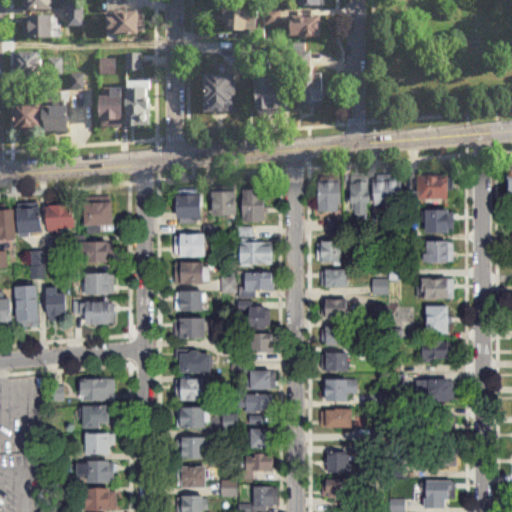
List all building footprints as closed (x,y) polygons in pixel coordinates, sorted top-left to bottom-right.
[(23,0),(24,12),(54,12),(53,0),(23,0)] [(82,26),(82,6),(69,6),(69,26),(82,26)] [(261,6),(228,6),(228,31),(261,31),(261,6)] [(109,36),(145,36),(145,12),(109,12),(109,36)] [(56,39),(56,17),(24,17),(24,39),(56,39)] [(324,17),(294,17),(294,39),(323,39),(324,17)] [(20,78),(44,78),(44,54),(20,54),(20,78)] [(127,55),(127,72),(142,72),(141,55),(127,55)] [(115,62),(102,62),(102,75),(115,75),(115,62)] [(206,113),(234,113),(234,74),(206,74),(206,113)] [(302,76),(302,108),(326,108),(326,76),(302,76)] [(284,117),(284,79),(258,79),(259,117),(284,117)] [(151,128),(151,82),(129,82),(129,128),(151,128)] [(103,128),(125,128),(125,90),(112,90),(112,97),(103,97),(103,128)] [(17,107),(17,134),(44,134),(44,107),(17,107)] [(47,134),(71,134),(71,108),(47,108),(47,134)] [(419,199),(453,199),(453,175),(419,175),(419,199)] [(353,180),(353,220),(371,220),(371,180),(353,180)] [(377,206),(404,206),(404,181),(377,181),(377,206)] [(321,212),(344,212),(344,182),(321,182),(321,212)] [(267,221),(267,189),(244,189),(244,221),(267,221)] [(179,224),(204,224),(204,190),(179,190),(179,224)] [(239,190),(214,190),(214,216),(239,216),(239,190)] [(87,203),(88,226),(115,226),(115,203),(87,203)] [(50,205),(50,230),(77,230),(77,205),(50,205)] [(21,209),(21,233),(45,233),(45,209),(21,209)] [(0,241),(17,241),(17,211),(0,210),(0,241)] [(428,210),(428,233),(456,233),(456,210),(428,210)] [(214,234),(176,234),(176,256),(214,256),(214,234)] [(242,263),(275,263),(275,242),(255,242),(255,237),(242,237),(242,263)] [(344,263),(344,241),(320,241),(320,263),(344,263)] [(429,241),(429,263),(456,263),(456,241),(429,241)] [(115,242),(83,242),(83,263),(115,263),(115,242)] [(176,283),(210,283),(210,263),(176,263),(176,283)] [(349,287),(349,269),(323,269),(323,287),(349,287)] [(247,291),(275,291),(275,271),(247,271),(247,291)] [(115,274),(88,274),(88,295),(115,295),(115,274)] [(453,279),(427,279),(427,299),(453,299),(453,279)] [(41,286),(19,286),(19,326),(41,326),(41,286)] [(50,288),(50,321),(69,321),(69,293),(61,293),(61,288),(50,288)] [(206,311),(206,292),(178,292),(178,311),(206,311)] [(0,322),(14,323),(14,300),(0,299),(0,322)] [(351,319),(351,299),(324,299),(324,319),(351,319)] [(115,302),(75,302),(75,315),(88,315),(88,324),(115,324),(115,302)] [(452,334),(452,306),(429,306),(429,334),(452,334)] [(252,331),(270,331),(270,307),(252,307),(252,331)] [(208,319),(176,319),(176,338),(208,338),(208,319)] [(353,345),(353,326),(327,326),(327,345),(353,345)] [(254,338),(254,352),(277,352),(277,338),(254,338)] [(452,360),(452,340),(425,340),(425,360),(452,360)] [(213,351),(181,351),(181,374),(213,374),(213,351)] [(351,372),(351,353),(327,353),(327,372),(351,372)] [(276,390),(276,371),(253,371),(253,390),(276,390)] [(178,379),(178,401),(207,401),(207,379),(178,379)] [(359,393),(359,379),(327,379),(327,402),(351,402),(351,393),(359,393)] [(420,402),(455,402),(455,379),(420,379),(420,402)] [(116,401),(116,380),(83,380),(83,401),(116,401)] [(249,413),(276,413),(276,395),(249,395),(249,413)] [(85,429),(104,429),(104,425),(113,425),(113,406),(85,406),(85,429)] [(179,429),(212,429),(212,408),(179,408),(179,429)] [(322,428),(355,428),(355,409),(322,409),(322,428)] [(456,414),(431,414),(431,440),(456,440),(456,414)] [(253,429),(253,448),(275,448),(275,429),(253,429)] [(89,455),(115,455),(115,434),(89,434),(89,455)] [(208,458),(208,438),(179,438),(179,458),(208,458)] [(454,468),(454,447),(429,447),(429,468),(454,468)] [(351,473),(351,453),(329,453),(329,473),(351,473)] [(277,455),(249,455),(249,472),(277,472),(277,455)] [(116,461),(80,461),(80,476),(90,476),(90,484),(116,484),(116,461)] [(209,488),(209,467),(179,467),(179,488),(209,488)] [(324,498),(351,498),(351,480),(324,480),(324,498)] [(255,507),(279,507),(279,486),(255,486),(255,507)] [(82,511),(118,511),(118,489),(82,489),(82,511)] [(428,509),(450,509),(450,500),(453,500),(453,489),(428,489),(428,509)] [(207,511),(207,496),(179,496),(179,511),(207,511)]
